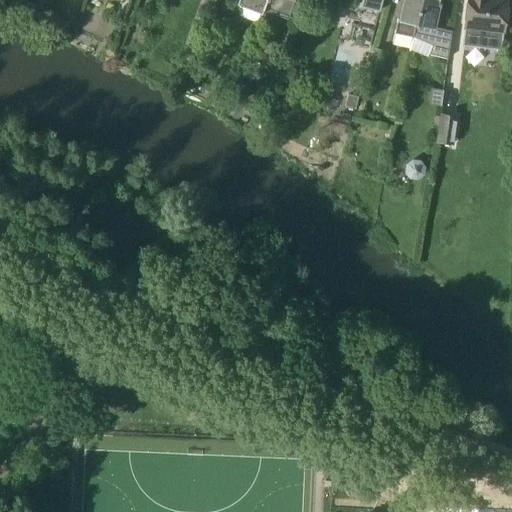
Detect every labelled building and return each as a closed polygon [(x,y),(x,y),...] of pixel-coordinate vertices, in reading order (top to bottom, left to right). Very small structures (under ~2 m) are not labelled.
[(268,0),(241,0),(240,4),(264,13),(265,9),(268,0)] [(294,0),(268,0),(265,9),(288,17),(294,0)] [(336,0),(350,3),(350,0),(362,0),(361,6),(380,10),(382,0),(336,0)] [(417,23),(421,0),(403,0),(399,19),(398,18),(395,33),(412,37),(415,23),(417,23)] [(452,31),(434,27),(439,5),(441,6),(442,3),(439,3),(439,0),(421,0),(417,23),(415,23),(412,37),(431,46),(428,54),(447,59),(452,31)] [(483,37),(501,39),(505,0),(468,0),(464,35),(467,35),(471,37),(478,38),(483,37)] [(365,75),(378,79),(387,52),(375,48),(373,54),(363,51),(357,70),(366,73),(365,75)] [(431,89),(428,104),(441,106),(443,90),(431,89)] [(348,94),(345,106),(355,109),(357,97),(348,94)] [(458,117),(440,114),(435,140),(453,144),(458,117)] [(409,177),(416,179),(423,175),(425,167),(421,161),(413,159),(406,163),(405,171),(409,177)]
